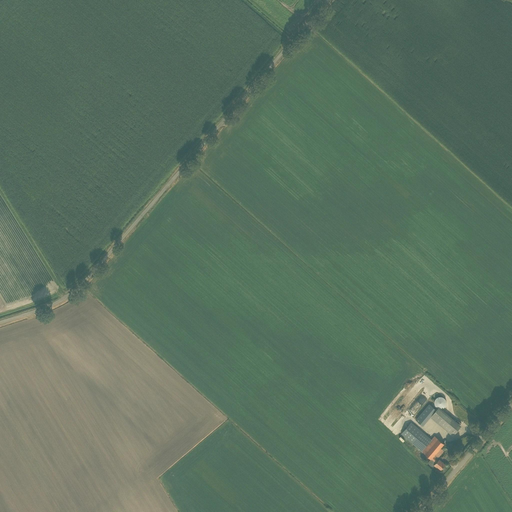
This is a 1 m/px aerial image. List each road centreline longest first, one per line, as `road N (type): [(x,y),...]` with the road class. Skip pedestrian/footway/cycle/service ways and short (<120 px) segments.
road 1 (unclassified): [(0,316),(81,280),(328,0)]
road 2 (unclassified): [(420,511),(511,404)]
